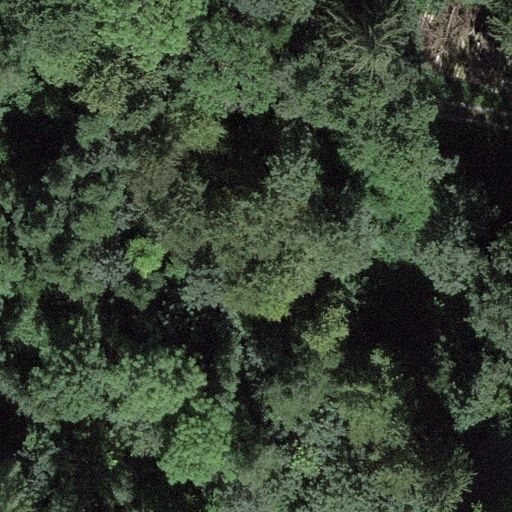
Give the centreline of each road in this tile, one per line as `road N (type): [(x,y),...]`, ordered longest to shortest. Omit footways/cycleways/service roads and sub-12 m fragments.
road 1 (track): [(511,123),(220,61),(172,45),(121,0)]
road 2 (tertiary): [(511,455),(381,511)]
